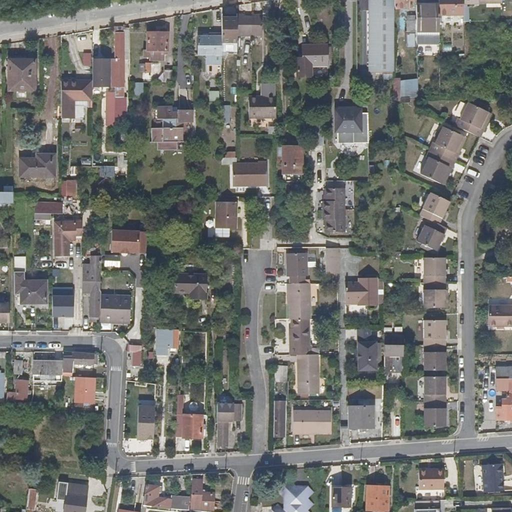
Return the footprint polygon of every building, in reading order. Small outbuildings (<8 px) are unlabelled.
[(391,0),(369,0),(369,68),(392,68),(391,0)] [(394,0),(395,11),(400,11),(400,7),(408,7),(408,0),(394,0)] [(437,0),(437,3),(438,6),(438,15),(463,15),(463,4),(463,0),(437,0)] [(437,3),(416,3),(416,11),(416,19),(416,32),(438,31),(438,27),(438,15),(438,6),(437,3)] [(236,13),(220,14),(221,34),(221,39),(237,39),(236,32),(244,32),(244,34),(252,34),(252,16),(245,16),(244,15),(236,15),(236,13)] [(252,15),(252,16),(252,34),(252,35),(262,35),(262,15),(252,15)] [(416,32),(416,19),(414,20),(414,15),(407,15),(407,45),(416,45),(416,32)] [(120,25),(114,26),(114,59),(114,60),(123,59),(128,59),(128,28),(123,28),(123,24),(120,25)] [(142,50),(142,57),(150,58),(150,60),(164,61),(164,54),(167,54),(168,32),(147,32),(147,50),(142,50)] [(197,35),(197,52),(206,52),(206,69),(207,71),(207,72),(209,73),(210,74),(211,74),(221,74),(221,39),(221,34),(197,35)] [(303,46),(304,58),(298,59),(298,77),(313,76),(312,65),(327,64),(326,45),(303,46)] [(35,90),(35,59),(9,59),(9,89),(35,90)] [(114,59),(92,59),(92,81),(92,86),(114,86),(114,93),(114,95),(123,95),(123,59),(114,60),(114,59)] [(151,63),(140,62),(140,71),(151,72),(151,63)] [(164,69),(164,81),(172,82),(172,69),(164,69)] [(394,78),(393,98),(417,99),(418,79),(394,78)] [(81,80),(61,80),(61,114),(61,116),(73,116),(73,99),(80,99),(81,81),(81,80)] [(81,81),(80,99),(92,99),(92,89),(92,86),(92,81),(81,81)] [(142,95),(143,82),(133,81),(133,95),(142,95)] [(208,90),(208,100),(218,100),(218,90),(208,90)] [(114,95),(114,93),(106,92),(106,125),(114,125),(114,95)] [(276,113),(276,92),(266,92),(266,96),(249,96),(249,113),(276,113)] [(123,95),(114,95),(114,125),(114,143),(126,144),(126,99),(123,99),(123,95)] [(453,124),(479,137),(482,130),(478,128),(486,112),(466,101),(457,119),(455,118),(453,124)] [(222,123),(231,123),(230,104),(222,105),(222,123)] [(161,141),(161,147),(178,146),(177,137),(185,137),(185,126),(183,125),(183,120),(193,120),(193,108),(178,108),(178,110),(173,111),(172,105),(158,105),(158,117),(165,117),(165,126),(153,127),(154,141),(161,141)] [(361,131),(360,108),(336,108),(336,131),(361,131)] [(478,128),(482,130),(490,114),(486,112),(478,128)] [(427,149),(453,162),(456,155),(453,154),(461,137),(441,127),(433,144),(431,143),(427,149)] [(309,130),(307,130),(307,141),(307,144),(325,145),(324,137),(324,129),(309,130)] [(464,139),(461,137),(453,154),(456,155),(464,139)] [(449,169),(453,162),(427,149),(424,157),(426,158),(419,174),(439,184),(446,168),(449,169)] [(283,150),(283,176),(302,176),(302,150),(283,150)] [(115,153),(92,153),(92,166),(100,166),(115,166),(115,153)] [(128,154),(115,153),(115,166),(128,167),(128,154)] [(44,158),(20,157),(20,175),(55,176),(55,154),(44,154),(44,158)] [(259,160),(233,161),(234,181),(267,180),(268,157),(259,157),(259,160)] [(367,177),(366,162),(357,162),(358,177),(367,177)] [(446,168),(439,184),(441,185),(449,169),(446,168)] [(60,196),(75,196),(75,180),(61,180),(60,196)] [(14,191),(13,191),(4,191),(0,190),(0,201),(1,201),(1,205),(6,205),(7,201),(13,201),(13,199),(14,195),(14,191)] [(326,204),(326,221),(327,221),(328,234),(346,234),(346,190),(327,191),(327,203),(326,204)] [(431,192),(419,215),(426,219),(439,225),(450,202),(431,192)] [(214,233),(222,233),(224,200),(224,198),(214,199),(214,233)] [(224,200),(222,233),(228,233),(229,225),(235,225),(235,198),(224,198),(224,200)] [(434,251),(446,228),(439,225),(426,219),(415,241),(434,251)] [(82,237),(82,222),(56,222),(55,255),(70,255),(70,242),(70,239),(76,239),(76,240),(82,240),(82,237)] [(145,252),(146,231),(112,229),(111,251),(120,251),(120,252),(129,252),(129,251),(145,252)] [(339,251),(326,251),(326,253),(327,275),(339,276),(339,251)] [(291,276),(291,284),(306,284),(306,276),(308,276),(308,253),(289,252),(288,276),(291,276)] [(119,266),(119,255),(104,254),(103,266),(119,266)] [(24,270),(24,256),(14,256),(13,270),(24,270)] [(443,258),(420,258),(420,284),(440,284),(443,284),(443,258)] [(82,268),(82,283),(90,284),(89,316),(90,317),(98,317),(99,261),(82,260),(82,268)] [(14,271),(14,294),(21,294),(21,302),(46,302),(46,281),(25,281),(24,271),(14,271)] [(378,299),(377,273),(359,273),(359,277),(345,277),(346,298),(360,297),(360,300),(378,299)] [(219,278),(200,279),(200,290),(219,291),(219,278)] [(311,318),(311,283),(306,284),(291,284),(290,319),(292,319),(307,318),(310,318),(311,318)] [(440,284),(420,284),(421,309),(443,309),(443,292),(443,284),(440,284)] [(50,294),(49,317),(59,317),(59,328),(72,328),(72,294),(50,294)] [(100,305),(99,321),(129,322),(130,296),(118,296),(117,300),(105,300),(105,305),(100,305)] [(8,303),(1,303),(0,302),(0,321),(8,322),(8,303)] [(511,328),(511,306),(488,306),(488,327),(511,328)] [(289,336),(290,354),(293,354),(297,354),(313,354),(313,344),(310,344),(310,318),(307,318),(292,319),(292,336),(289,336)] [(180,319),(169,319),(169,336),(160,336),(160,350),(168,350),(168,348),(177,348),(178,330),(180,330),(180,329),(180,319)] [(421,346),(443,346),(443,320),(421,320),(421,346)] [(371,341),(371,328),(357,328),(357,370),(376,370),(376,341),(371,341)] [(128,343),(127,343),(127,351),(133,351),(132,365),(140,365),(141,344),(128,343)] [(403,346),(403,345),(384,345),(384,352),(384,356),(383,370),(383,371),(391,371),(392,356),(403,356),(403,353),(403,346)] [(443,371),(443,346),(421,346),(421,370),(443,371)] [(62,369),(73,370),(73,365),(97,365),(97,353),(73,353),(73,357),(63,356),(63,362),(62,369)] [(313,354),(297,354),(297,376),(300,376),(301,393),(318,393),(318,353),(313,354)] [(17,360),(16,373),(24,374),(25,361),(17,360)] [(62,374),(62,372),(62,369),(63,362),(34,361),(33,373),(62,374)] [(286,364),(275,365),(274,376),(286,375),(286,364)] [(495,420),(511,419),(511,368),(495,368),(496,390),(506,390),(506,400),(501,400),(502,407),(495,406),(495,420)] [(93,402),(94,377),(76,377),(75,401),(93,402)] [(439,402),(443,402),(443,377),(421,377),(421,402),(439,402)] [(7,391),(6,402),(17,403),(17,398),(27,398),(28,380),(17,379),(16,391),(7,391)] [(442,428),(443,402),(439,402),(421,402),(421,428),(442,428)] [(233,404),(217,403),(217,408),(217,421),(218,421),(217,445),(226,445),(227,421),(233,421),(233,405),(233,404)] [(241,405),(233,405),(233,421),(241,421),(241,405)] [(138,406),(137,438),(148,439),(148,434),(154,434),(155,406),(138,406)] [(373,407),(348,407),(348,428),(372,429),(373,407)] [(283,409),(273,409),(273,422),(273,437),(282,437),(283,409)] [(329,410),(291,410),(291,432),(329,432),(329,410)] [(177,413),(177,433),(183,433),(182,437),(202,437),(202,414),(177,413)] [(502,465),(482,466),(484,493),(504,492),(502,465)] [(442,489),(441,470),(416,469),(416,489),(442,489)] [(202,480),(193,480),(192,508),(213,510),(215,494),(202,492),(202,480)] [(84,511),(88,485),(67,482),(65,492),(62,492),(62,496),(65,496),(63,511),(84,511)] [(160,486),(145,483),(142,503),(166,507),(181,509),(184,510),(189,510),(190,497),(176,495),(175,499),(173,499),(173,498),(159,496),(160,486)] [(296,489),(296,485),(285,485),(284,509),(282,509),(282,506),(274,505),(274,509),(271,509),(271,511),(308,511),(308,489),(296,489)] [(366,485),(367,509),(386,509),(387,486),(366,485)] [(26,508),(34,509),(37,488),(29,487),(26,508)] [(349,506),(349,487),(332,487),(332,506),(349,506)]
